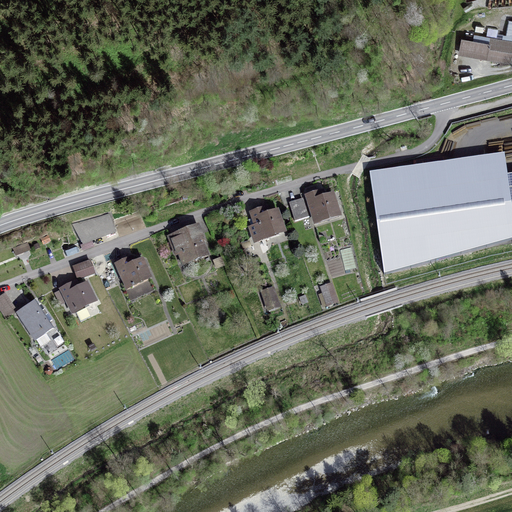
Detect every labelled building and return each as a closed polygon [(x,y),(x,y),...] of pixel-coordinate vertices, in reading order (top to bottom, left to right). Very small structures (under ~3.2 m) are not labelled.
[(511,59),(511,42),(511,44),(462,34),(458,57),(509,67),(511,59)] [(308,196),(316,224),(339,217),(338,213),(333,196),(321,200),(319,193),(308,196)] [(295,221),(308,217),(303,200),(290,204),(295,221)] [(283,229),(277,213),(266,217),(263,209),(252,213),(254,219),(249,220),(251,228),(250,228),(254,239),(258,238),(259,242),(269,239),(268,235),(283,229)] [(109,214),(72,224),(81,242),(115,230),(109,214)] [(207,255),(197,229),(184,233),(185,234),(172,239),(177,254),(184,252),(188,262),(207,255)] [(22,245),(16,247),(21,259),(27,257),(22,245)] [(356,267),(351,248),(340,250),(346,270),(356,267)] [(131,266),(128,260),(117,264),(123,277),(127,275),(131,286),(132,285),(133,287),(134,286),(133,285),(149,278),(142,262),(131,266)] [(90,261),(74,267),(78,278),(81,277),(82,279),(95,274),(90,261)] [(76,291),(73,284),(62,290),(68,302),(72,300),(77,310),(95,301),(87,286),(76,291)] [(331,286),(324,289),(329,303),(337,301),(331,286)] [(279,307),(273,290),(263,293),(268,310),(279,307)] [(11,312),(14,310),(4,295),(0,297),(0,310),(5,318),(13,314),(11,312)] [(36,302),(17,314),(35,341),(36,340),(40,346),(42,346),(49,342),(49,339),(45,333),(54,328),(50,322),(52,320),(47,313),(45,315),(36,302)]
